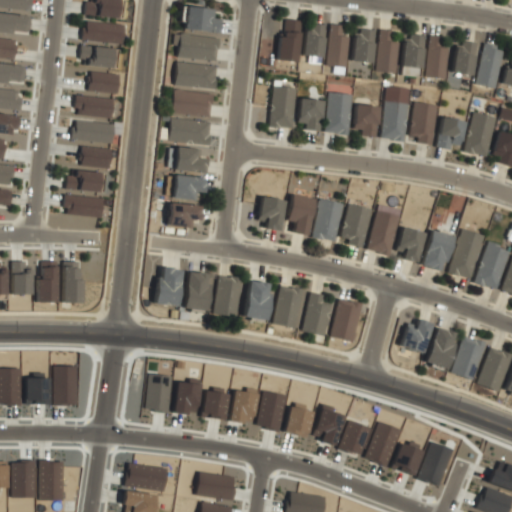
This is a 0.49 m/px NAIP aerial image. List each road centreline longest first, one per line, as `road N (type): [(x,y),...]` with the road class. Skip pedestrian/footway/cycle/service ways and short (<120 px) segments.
road 1 (tertiary): [(0,327),(116,328),(241,343),(368,372),(511,422)]
road 2 (residential): [(0,433),(102,433),(241,449),(289,458),(434,511)]
road 3 (residential): [(155,241),(339,270),(511,324)]
road 4 (tertiary): [(154,0),(116,328)]
road 5 (residential): [(235,149),(379,163),(511,195)]
road 6 (residential): [(249,0),(222,249)]
road 7 (residential): [(26,237),(52,0)]
road 8 (residential): [(89,511),(116,328)]
road 9 (residential): [(511,20),(372,0)]
